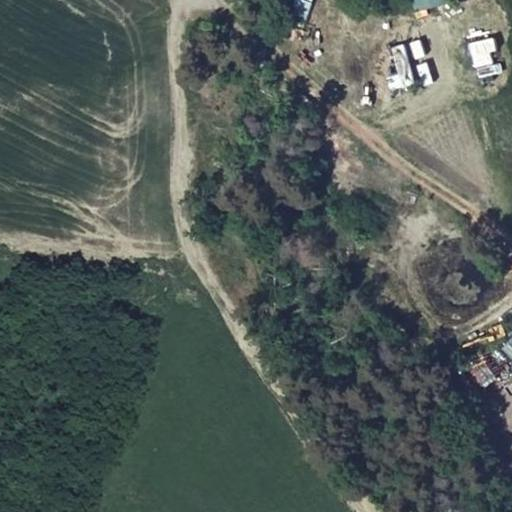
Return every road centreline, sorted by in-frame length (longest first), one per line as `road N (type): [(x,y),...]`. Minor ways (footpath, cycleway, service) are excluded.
road 1 (track): [(380,511),(234,318),(197,251),(184,179),(192,0)]
road 2 (track): [(204,0),(428,190),(487,229),(511,260)]
